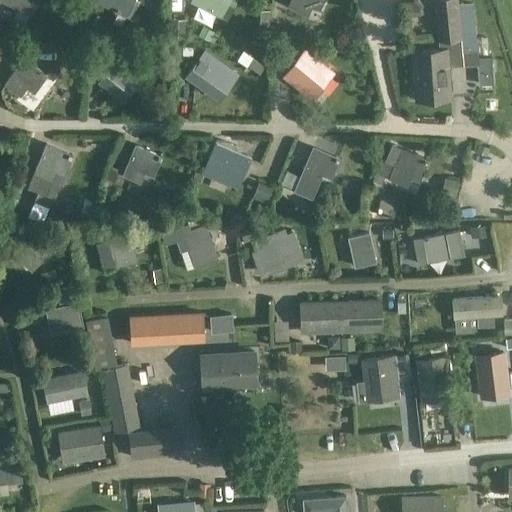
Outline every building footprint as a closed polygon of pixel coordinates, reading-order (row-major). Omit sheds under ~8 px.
[(0,0),(2,2),(2,0),(18,9),(29,14),(36,0),(0,0)] [(94,0),(125,16),(133,0),(94,0)] [(192,0),(192,2),(220,17),(229,0),(192,0)] [(292,0),(288,7),(313,20),(323,0),(292,0)] [(432,0),(437,42),(438,42),(438,41),(460,39),(462,39),(461,33),(470,33),(475,32),(473,2),(459,3),(458,0),(432,0)] [(400,5),(401,19),(411,18),(420,17),(419,9),(414,4),(400,5)] [(412,35),(411,18),(401,19),(402,41),(402,43),(415,43),(415,37),(414,34),(412,35)] [(214,31),(202,26),(198,35),(209,41),(214,31)] [(275,27),(274,37),(283,38),(284,28),(275,27)] [(170,29),(170,34),(170,38),(184,38),(185,34),(185,29),(170,29)] [(282,76),(304,93),(311,98),(333,72),(305,48),(282,76)] [(236,73),(214,56),(205,49),(185,76),(194,83),(194,82),(209,93),(220,79),(228,84),(236,73)] [(461,50),(439,52),(413,54),(417,103),(450,100),(448,69),(462,68),(461,50)] [(243,51),(237,60),(247,67),(253,58),(243,51)] [(94,57),(94,66),(105,66),(105,57),(94,57)] [(118,59),(98,84),(113,96),(124,82),(131,88),(140,77),(118,59)] [(24,60),(6,86),(20,96),(31,83),(38,88),(46,76),(24,60)] [(497,64),(481,66),(482,77),(497,76),(497,64)] [(54,66),(47,76),(53,80),(60,71),(54,66)] [(315,144),(295,188),(312,196),(323,169),(333,174),(341,155),(315,144)] [(376,172),(385,177),(389,179),(389,178),(407,185),(410,177),(417,161),(426,164),(428,159),(392,144),(385,160),(379,159),(376,172)] [(47,145),(34,174),(51,181),(57,166),(66,170),(72,156),(47,145)] [(134,146),(122,175),(139,182),(145,167),(154,170),(160,157),(134,146)] [(223,147),(208,182),(232,193),(235,185),(237,186),(249,159),(223,147)] [(110,169),(106,179),(115,183),(119,173),(110,169)] [(194,174),(192,179),(201,183),(206,174),(196,170),(194,174)] [(445,177),(444,184),(458,187),(459,180),(445,177)] [(276,189),(259,182),(253,199),(269,205),(276,189)] [(81,211),(89,213),(92,202),(84,200),(81,211)] [(204,223),(183,230),(187,243),(195,268),(219,259),(211,235),(207,223),(204,223)] [(233,223),(222,224),(224,234),(234,232),(233,223)] [(256,224),(241,229),(245,238),(248,237),(259,269),(266,267),(267,271),(294,262),(284,232),(272,236),(270,231),(260,234),(256,224)] [(472,236),(484,235),(489,235),(489,226),(472,227),(472,236)] [(394,227),(385,228),(383,228),(384,237),(394,237),(394,227)] [(37,230),(13,253),(31,272),(56,249),(37,230)] [(446,233),(423,237),(428,262),(451,258),(464,255),(459,230),(446,233)] [(130,232),(107,239),(117,269),(139,261),(130,232)] [(370,233),(347,237),(354,268),(377,262),(370,233)] [(475,250),(476,274),(495,273),(494,249),(475,250)] [(164,281),(162,268),(153,269),(154,282),(164,281)] [(44,272),(47,280),(57,277),(55,269),(44,272)] [(70,290),(61,292),(63,301),(72,299),(70,290)] [(459,317),(477,316),(478,326),(493,325),(493,315),(502,315),(501,295),(457,298),(458,317),(459,317)] [(379,300),(299,303),(300,330),(380,326),(379,300)] [(77,304),(44,310),(49,332),(82,326),(77,304)] [(186,314),(188,340),(204,339),(202,313),(186,314)] [(172,314),(158,315),(160,341),(174,341),(172,314)] [(172,314),(174,341),(188,340),(186,314),(172,314)] [(209,316),(212,334),(233,332),(232,314),(209,316)] [(146,342),(160,341),(158,315),(144,316),(146,342)] [(108,316),(88,320),(86,320),(95,363),(116,359),(108,316)] [(132,343),(146,342),(144,316),(130,317),(132,343)] [(339,337),(328,338),(328,348),(339,347),(339,337)] [(341,337),(342,349),(353,349),(353,337),(341,337)] [(301,340),(290,340),(290,351),(302,350),(301,340)] [(413,359),(426,357),(424,346),(412,347),(413,359)] [(251,349),(198,352),(199,385),(252,382),(251,349)] [(482,396),(507,393),(500,352),(477,354),(482,396)] [(407,354),(363,360),(368,399),(394,396),(391,377),(410,374),(407,354)] [(326,356),(326,365),(327,364),(344,364),(344,356),(326,356)] [(443,357),(417,360),(422,400),(448,397),(443,357)] [(287,358),(280,359),(281,370),(288,369),(287,358)] [(127,363),(102,368),(114,432),(139,427),(127,363)] [(83,370),(42,378),(47,402),(88,394),(83,370)] [(7,382),(0,382),(0,392),(8,392),(7,382)] [(89,399),(79,400),(81,414),(91,413),(89,399)] [(100,424),(57,431),(62,463),(105,456),(100,424)] [(175,427),(129,431),(131,457),(177,453),(175,427)] [(0,461),(0,485),(22,482),(19,459),(0,461)] [(210,496),(210,482),(202,482),(201,496),(210,496)] [(345,511),(345,496),(302,499),(303,511),(345,511)] [(402,496),(401,511),(446,511),(440,511),(440,496),(402,496)] [(194,511),(194,504),(194,502),(158,506),(158,511),(194,511)]
